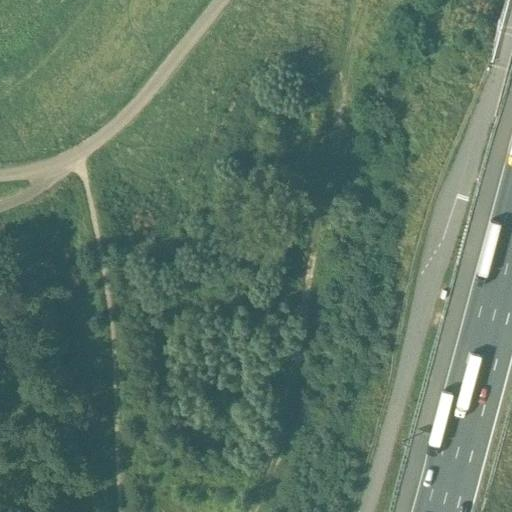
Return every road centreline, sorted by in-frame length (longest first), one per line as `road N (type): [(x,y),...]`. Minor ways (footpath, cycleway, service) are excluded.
road 1 (unclassified): [(511,19),(442,226),(365,511)]
road 2 (unclassified): [(221,0),(100,138),(60,162),(0,176)]
road 3 (motorway): [(511,243),(441,511)]
